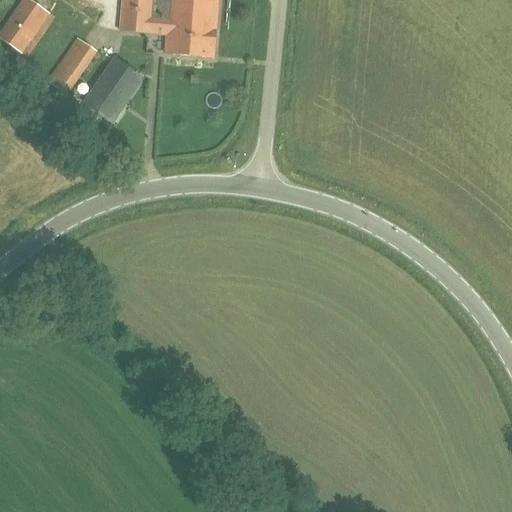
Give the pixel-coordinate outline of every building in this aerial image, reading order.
[(0,39),(27,58),(54,19),(27,0),(26,0),(0,37),(0,39)] [(153,0),(123,0),(121,32),(150,34),(152,19),(153,0)] [(153,0),(152,19),(169,19),(168,35),(166,54),(214,58),(218,0),(153,0)] [(169,19),(152,19),(150,34),(168,35),(169,19)] [(66,95),(96,52),(79,40),(49,83),(66,95)] [(111,123),(142,79),(116,61),(85,105),(111,123)]
